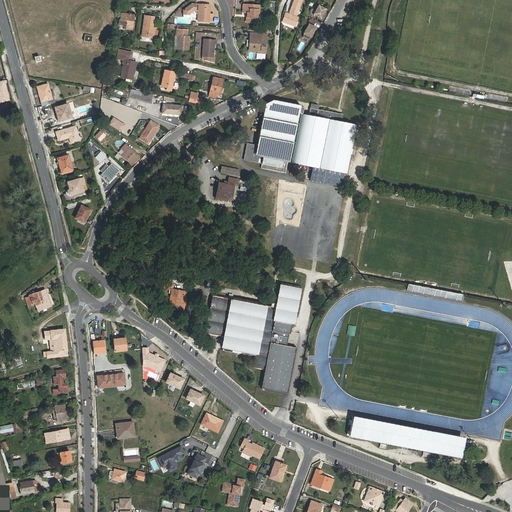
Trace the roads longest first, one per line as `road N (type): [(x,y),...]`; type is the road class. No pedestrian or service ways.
road 1 (tertiary): [(73,265),(0,0)]
road 2 (residential): [(84,264),(105,211),(150,155),(268,85)]
road 3 (residential): [(111,302),(261,420),(312,444)]
road 4 (tertiary): [(88,511),(78,318),(90,300)]
road 5 (residential): [(312,444),(438,495)]
